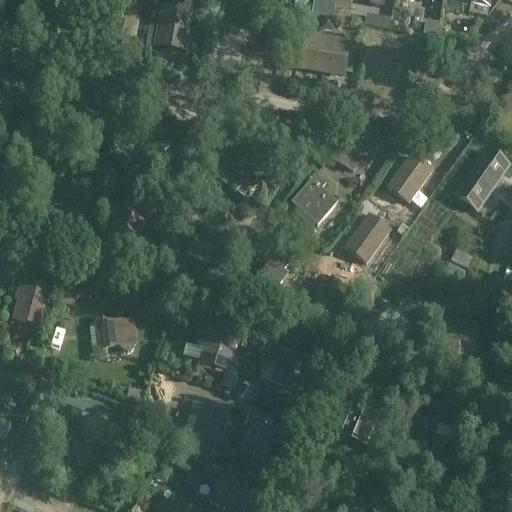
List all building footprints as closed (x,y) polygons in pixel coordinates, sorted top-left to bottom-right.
[(47,0),(44,10),(59,14),(58,18),(80,23),(83,10),(88,11),(90,1),(87,0),(47,0)] [(286,0),(284,4),(304,14),(311,0),(286,0)] [(371,0),(371,6),(384,9),(385,0),(371,0)] [(468,8),(469,0),(444,0),(444,4),(468,8)] [(114,1),(107,38),(135,43),(142,5),(114,1)] [(160,8),(152,51),(187,57),(195,15),(160,8)] [(381,19),(379,28),(389,30),(390,21),(381,19)] [(242,49),(244,24),(212,21),(210,47),(242,49)] [(298,72),(344,80),(349,50),(350,42),(304,34),(300,60),(298,72)] [(511,58),(511,41),(503,52),(511,58)] [(134,60),(131,71),(143,73),(145,63),(134,60)] [(0,65),(0,118),(8,122),(12,111),(24,116),(26,117),(33,102),(46,108),(54,89),(41,84),(0,66),(0,65)] [(81,109),(50,137),(67,155),(87,137),(89,140),(92,137),(90,134),(97,127),(81,109)] [(148,125),(127,146),(150,169),(171,148),(148,125)] [(383,145),(351,127),(331,163),(353,175),(359,166),(368,171),(369,168),(382,146),(383,145)] [(259,184),(251,177),(255,174),(231,152),(210,174),(234,196),(241,189),(248,196),(259,184)] [(486,153),(453,200),(477,217),(511,169),(486,153)] [(410,159),(387,192),(408,207),(432,174),(410,159)] [(314,180),(291,207),(317,230),(337,206),(321,192),(325,189),(314,180)] [(0,189),(0,204),(8,209),(14,196),(0,189)] [(57,198),(45,218),(38,214),(32,224),(38,228),(34,235),(56,249),(79,212),(57,198)] [(131,272),(139,242),(145,222),(115,213),(99,263),(131,272)] [(368,217),(343,252),(366,269),(391,233),(368,217)] [(270,264),(250,288),(268,302),(287,279),(270,264)] [(80,280),(70,277),(64,296),(74,299),(80,280)] [(321,280),(304,319),(330,330),(347,290),(321,280)] [(20,297),(13,324),(25,327),(26,324),(41,328),(50,294),(20,285),(17,296),(20,297)] [(125,294),(123,302),(136,305),(139,298),(125,294)] [(273,314),(266,324),(273,329),(279,319),(273,314)] [(392,318),(363,331),(369,346),(382,340),(389,357),(406,349),(392,318)] [(95,322),(96,328),(99,352),(129,348),(137,347),(134,321),(111,324),(111,320),(95,322)] [(230,325),(215,321),(212,329),(228,333),(230,325)] [(442,323),(441,378),(458,378),(458,346),(476,346),(476,323),(442,323)] [(239,328),(236,337),(244,340),(247,331),(239,328)] [(200,337),(196,349),(203,351),(199,367),(226,374),(238,377),(243,358),(232,355),(234,347),(200,337)] [(246,349),(266,355),(269,346),(249,340),(246,349)] [(271,357),(267,370),(275,372),(270,387),(298,395),(299,392),(308,395),(313,377),(304,374),(306,368),(271,357)] [(429,406),(422,431),(423,431),(419,439),(431,443),(432,440),(434,435),(437,423),(454,428),(458,415),(429,406)] [(62,407),(58,419),(67,423),(71,411),(62,407)] [(193,407),(189,418),(197,421),(193,436),(220,443),(227,417),(193,407)] [(322,442),(337,448),(347,420),(332,415),(322,442)] [(284,417),(281,424),(294,430),(297,421),(284,417)] [(250,418),(245,429),(251,432),(245,447),(256,452),(253,459),(267,465),(271,458),(282,432),(250,418)] [(376,424),(362,418),(352,444),(365,449),(376,424)] [(131,432),(88,419),(80,441),(106,450),(102,463),(120,470),(131,432)] [(0,443),(4,445),(11,429),(0,424),(0,443)] [(494,458),(487,467),(498,476),(504,468),(511,473),(511,450),(504,444),(494,458)] [(212,469),(208,479),(217,483),(221,473),(212,469)] [(221,484),(210,507),(220,511),(253,511),(259,501),(221,484)]
